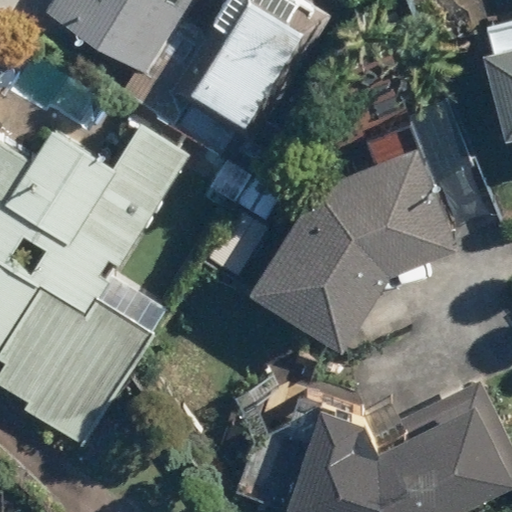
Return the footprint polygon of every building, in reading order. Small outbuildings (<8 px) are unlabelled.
[(53,0),(51,4),(140,57),(124,84),(227,145),(243,118),(250,123),(315,14),(299,4),(301,0),(53,0)] [(511,10),(491,16),(511,98),(511,10)] [(39,147),(0,124),(0,343),(10,349),(0,367),(0,375),(35,395),(30,403),(95,440),(161,322),(106,291),(192,138),(142,110),(118,153),(55,118),(39,147)] [(433,128),(331,165),(257,278),(351,339),(407,253),(470,230),(433,128)] [(276,216),(244,198),(212,254),(244,272),(276,216)] [(401,411),(277,371),(241,477),(343,511),(438,511),(511,476),(511,428),(489,374),(401,411)]
